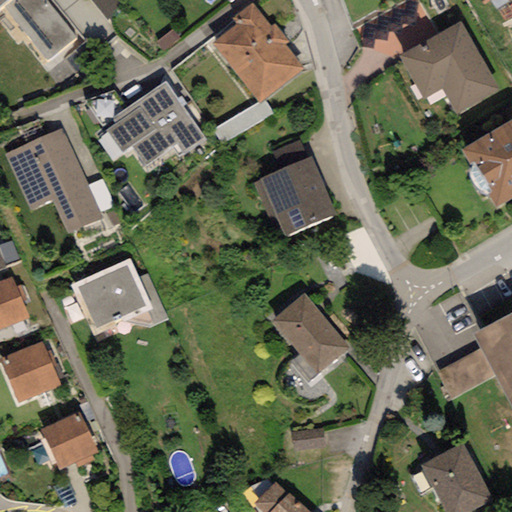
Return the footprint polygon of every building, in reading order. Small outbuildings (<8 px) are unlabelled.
[(0,0),(0,12),(5,9),(49,61),(78,39),(46,0),(0,0)] [(415,0),(410,0),(356,29),(361,48),(393,62),(398,57),(436,35),(415,0)] [(234,11),(193,44),(249,113),(290,80),(234,11)] [(499,90),(459,22),(436,35),(398,57),(423,100),(441,89),(456,115),(499,90)] [(193,138),(161,90),(102,129),(134,177),(193,138)] [(511,119),(461,152),(470,167),(471,175),(474,182),(478,189),(483,193),(487,195),(496,209),(511,198),(511,119)] [(58,130),(0,158),(0,163),(19,203),(40,192),(63,239),(102,219),(58,130)] [(264,245),(324,220),(288,134),(247,151),(259,180),(240,188),(264,245)] [(0,249),(0,276),(10,273),(1,249),(0,249)] [(141,319),(118,272),(62,299),(85,346),(141,319)] [(0,339),(22,330),(3,285),(0,286),(0,339)] [(310,383),(342,358),(297,301),(265,325),(310,383)] [(511,314),(474,335),(481,348),(495,376),(511,407),(511,314)] [(495,376),(481,348),(437,372),(452,399),(495,376)] [(0,388),(10,410),(49,392),(31,350),(0,363),(0,388)] [(91,465),(73,423),(29,441),(47,483),(91,465)] [(314,437),(279,441),(281,460),(316,456),(314,437)] [(463,444),(419,467),(431,489),(433,488),(445,511),(472,511),(493,501),(463,444)] [(296,511),(268,486),(244,511),(296,511)]
